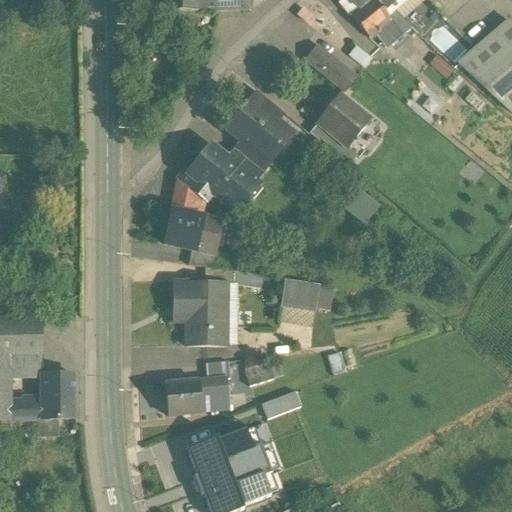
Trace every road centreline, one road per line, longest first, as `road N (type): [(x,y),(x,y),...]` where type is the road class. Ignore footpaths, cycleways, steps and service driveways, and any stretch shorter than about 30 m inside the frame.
road 1 (primary): [(120,511),(111,458),(107,191)]
road 2 (residential): [(107,191),(130,188),(211,76),(286,0)]
road 3 (primary): [(107,191),(103,0)]
